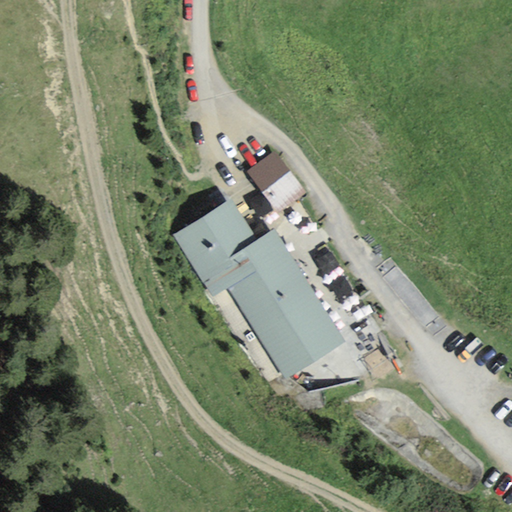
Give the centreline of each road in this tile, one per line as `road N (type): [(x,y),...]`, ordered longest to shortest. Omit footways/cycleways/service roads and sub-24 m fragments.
road 1 (track): [(350,511),(223,451),(178,405),(146,350),(106,236),(69,0)]
road 2 (track): [(252,116),(330,211),(362,281),(469,405)]
